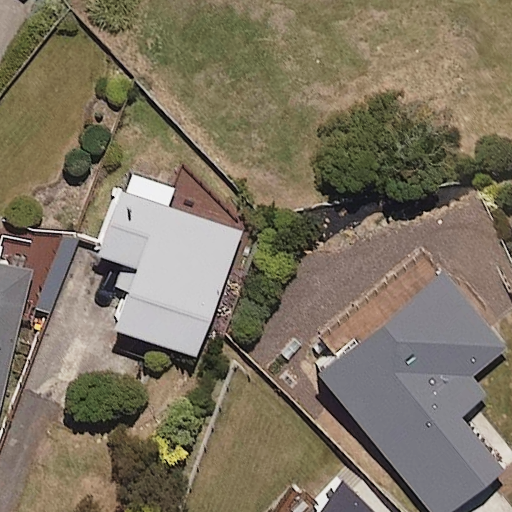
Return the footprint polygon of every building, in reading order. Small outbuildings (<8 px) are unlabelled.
[(165,186),(118,169),(89,252),(129,266),(107,326),(190,355),(234,231),(158,204),(165,186)] [(27,311),(47,318),(75,241),(56,234),(27,311)] [(0,264),(0,380),(24,270),(0,264)] [(501,344),(435,267),(386,308),(310,372),(428,511),(441,511),(497,465),(453,414),(480,391),(465,374),(501,344)] [(373,511),(338,478),(305,511),(373,511)]
